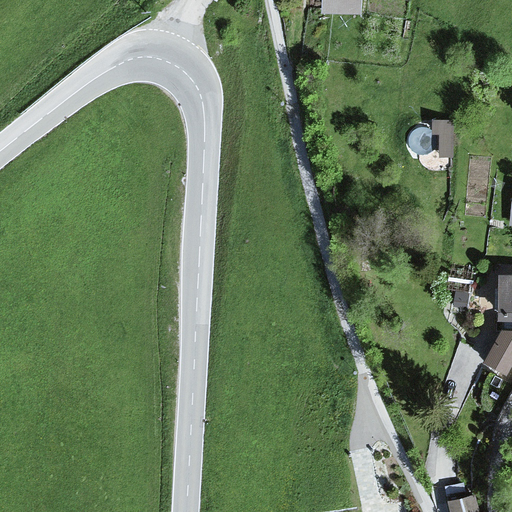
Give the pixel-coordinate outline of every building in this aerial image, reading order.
[(224,0),(205,0),(220,8),(224,0)] [(361,0),(312,0),(312,17),(361,18),(361,0)] [(439,151),(455,150),(454,114),(438,115),(439,151)] [(511,272),(498,272),(496,329),(498,329),(484,355),(503,367),(511,350),(511,272)] [(476,511),(472,493),(447,498),(450,511),(476,511)]
